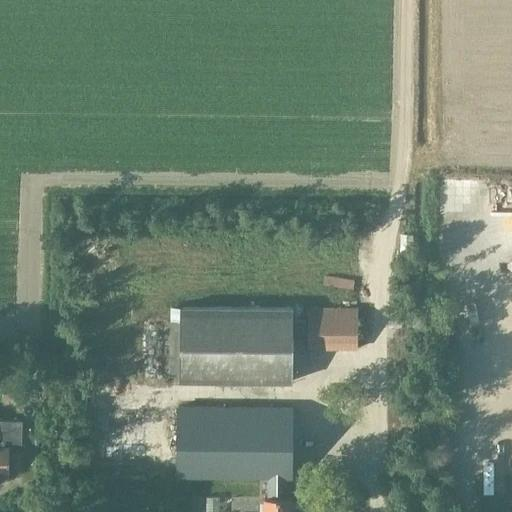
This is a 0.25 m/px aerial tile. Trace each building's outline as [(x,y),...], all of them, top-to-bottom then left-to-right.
[(496,191),(506,191),(508,154),(498,154),(496,191)] [(181,305),(181,379),(291,380),(292,306),(181,305)] [(356,348),(357,308),(307,307),(307,348),(356,348)] [(124,384),(122,463),(160,464),(162,385),(124,384)] [(290,477),(290,407),(177,406),(176,475),(267,476),(267,496),(263,496),(263,511),(289,511),(290,497),(285,497),(285,477),(290,477)] [(0,476),(8,476),(8,450),(21,450),(21,420),(0,419),(0,476)]
